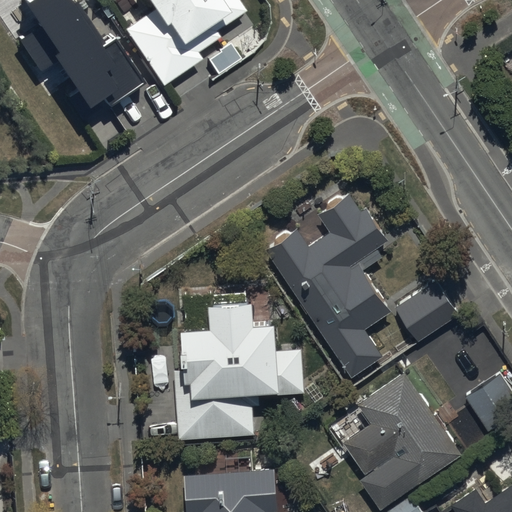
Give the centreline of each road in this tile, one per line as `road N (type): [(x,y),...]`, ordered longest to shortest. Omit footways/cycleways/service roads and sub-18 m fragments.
road 1 (residential): [(72,266),(121,215),(384,40)]
road 2 (residential): [(84,511),(65,289),(72,266)]
road 3 (tertiary): [(511,229),(384,40)]
